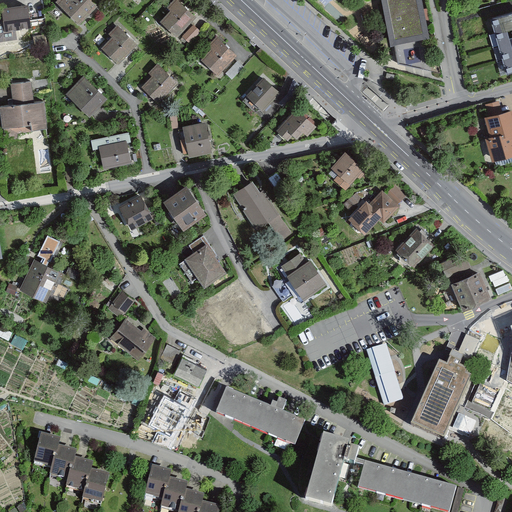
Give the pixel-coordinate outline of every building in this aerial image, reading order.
[(95,6),(88,0),(60,0),(58,2),(79,22),(95,6)] [(416,0),(387,0),(396,41),(424,35),(416,0)] [(197,20),(179,3),(172,10),(175,14),(165,25),(179,38),(197,20)] [(28,7),(4,10),(7,31),(31,28),(28,7)] [(511,10),(491,17),(495,32),(511,26),(511,10)] [(33,20),(34,28),(43,25),(42,19),(33,20)] [(511,42),(511,26),(495,32),(500,46),(511,42)] [(136,44),(118,27),(111,34),(115,38),(104,49),(118,63),(136,44)] [(201,34),(194,27),(185,37),(192,44),(201,34)] [(238,58),(220,40),(212,48),(216,51),(206,62),(220,76),(238,58)] [(511,56),(511,42),(500,46),(503,59),(511,56)] [(511,71),(511,56),(503,59),(508,73),(511,71)] [(239,65),(236,63),(226,74),(233,80),(243,69),(239,65)] [(177,85),(159,67),(152,75),(156,78),(145,89),(160,103),(177,85)] [(393,81),(395,75),(387,73),(386,80),(393,81)] [(107,102),(85,81),(70,98),(91,118),(97,112),(107,102)] [(278,95),(263,81),(247,98),(263,111),(264,110),(271,116),(276,110),(269,104),(278,95)] [(32,82),(13,84),(14,93),(15,105),(2,107),(5,136),(17,135),(16,129),(47,126),(44,102),(34,103),(32,82)] [(487,117),(493,137),(511,132),(511,113),(511,110),(487,117)] [(314,128),(297,112),(278,133),(282,136),(287,141),(292,136),(296,140),(302,133),(307,136),(314,128)] [(205,123),(183,128),(189,156),(210,152),(205,123)] [(511,132),(493,137),(488,139),(494,159),(495,159),(511,154),(511,132)] [(130,136),(94,143),(95,151),(102,150),(106,170),(132,165),(128,146),(132,145),(130,136)] [(511,154),(495,159),(497,166),(511,162),(511,165),(511,154)] [(362,172),(344,157),(332,170),(340,177),(336,181),(346,190),(357,177),(360,180),(363,175),(361,173),(362,172)] [(74,168),(65,170),(68,183),(71,182),(76,182),(74,168)] [(273,176),(268,179),(277,193),(287,187),(277,173),(273,176)] [(249,187),(235,196),(270,249),(290,235),(263,194),(259,197),(251,186),(249,187)] [(406,198),(395,188),(385,198),(382,195),(371,207),(367,204),(353,218),(367,232),(380,219),(383,222),(406,198)] [(179,194),(166,204),(185,230),(205,215),(186,189),(179,194)] [(361,201),(356,195),(345,205),(350,211),(361,201)] [(141,199),(122,209),(135,232),(153,221),(141,199)] [(432,240),(420,228),(401,247),(417,262),(435,244),(432,240)] [(61,245),(49,239),(40,259),(46,262),(44,267),(36,263),(22,294),(47,305),(50,299),(63,305),(70,291),(56,285),(60,276),(49,271),(61,245)] [(222,275),(205,250),(186,262),(204,288),(222,275)] [(450,273),(472,266),(467,252),(446,259),(450,273)] [(30,258),(25,255),(21,265),(26,268),(30,258)] [(307,267),(300,257),(283,269),(291,280),(288,281),(303,302),(324,287),(309,266),(307,267)] [(496,286),(509,279),(503,269),(491,276),(496,286)] [(81,275),(70,270),(67,277),(78,282),(81,275)] [(480,274),(455,285),(466,309),(491,298),(480,274)] [(284,278),(273,285),(283,300),(293,294),(284,278)] [(133,303),(122,294),(109,311),(119,319),(133,303)] [(221,309),(241,339),(264,324),(244,294),(221,309)] [(141,334),(124,321),(113,336),(140,357),(154,340),(143,331),(141,334)] [(467,335),(458,355),(464,358),(461,366),(475,372),(485,350),(495,326),(489,323),(481,341),(467,335)] [(385,344),(368,349),(384,404),(401,399),(397,387),(389,358),(385,344)] [(181,351),(167,345),(161,358),(175,364),(181,351)] [(458,355),(454,353),(448,368),(441,365),(413,428),(445,441),(472,378),(458,372),(461,366),(464,358),(458,355)] [(206,371),(182,359),(174,375),(198,387),(206,371)] [(502,393),(475,382),(464,408),(491,419),(502,393)] [(262,403),(228,389),(218,413),(268,434),(297,446),(307,422),(268,405),(262,403)] [(196,400),(180,391),(175,401),(164,395),(147,426),(174,440),(196,400)] [(42,434),(35,459),(54,465),(59,446),(61,439),(42,434)] [(358,467),(360,461),(363,450),(354,448),(351,447),(352,443),(345,441),(325,435),(307,502),(334,509),(346,464),(358,467)] [(76,458),(78,451),(64,447),(59,446),(54,465),(52,472),(70,477),(76,458)] [(79,459),(76,458),(70,477),(69,484),(87,489),(93,469),(94,463),(79,459)] [(360,461),(358,467),(364,468),(359,488),(411,502),(446,511),(447,511),(454,486),(421,477),(360,461)] [(171,478),(173,472),(154,467),(147,492),(165,497),(171,478)] [(87,489),(85,495),(103,500),(111,474),(93,469),(87,489)] [(189,483),(171,478),(165,497),(163,504),(182,509),(187,490),(189,483)] [(206,495),(187,490),(182,509),(181,511),(201,511),(204,501),(206,495)] [(501,499),(496,511),(507,511),(511,499),(501,496),(501,499)] [(220,511),(222,506),(204,501),(201,511),(220,511)]
